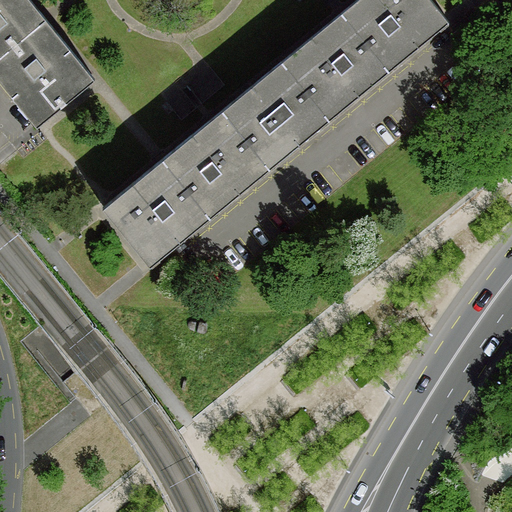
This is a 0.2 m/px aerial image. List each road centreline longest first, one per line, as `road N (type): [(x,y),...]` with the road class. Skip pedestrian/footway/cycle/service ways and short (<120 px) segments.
road 1 (secondary): [(430,408),(511,286)]
road 2 (residential): [(2,511),(0,382)]
road 3 (secondary): [(430,408),(358,511)]
